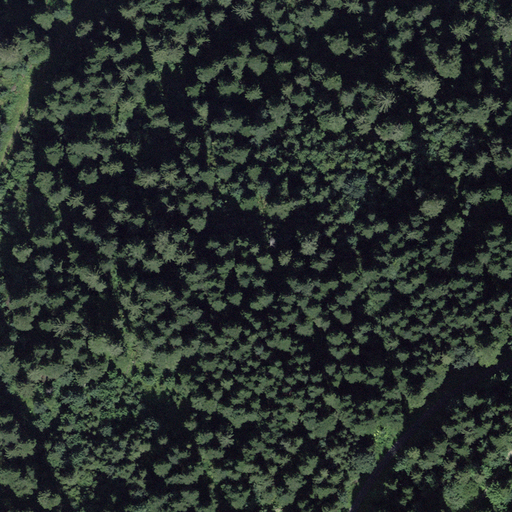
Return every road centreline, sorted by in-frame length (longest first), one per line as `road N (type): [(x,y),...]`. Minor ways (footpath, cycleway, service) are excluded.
road 1 (track): [(346,511),(417,419),(511,361)]
road 2 (track): [(80,0),(61,20),(0,165)]
